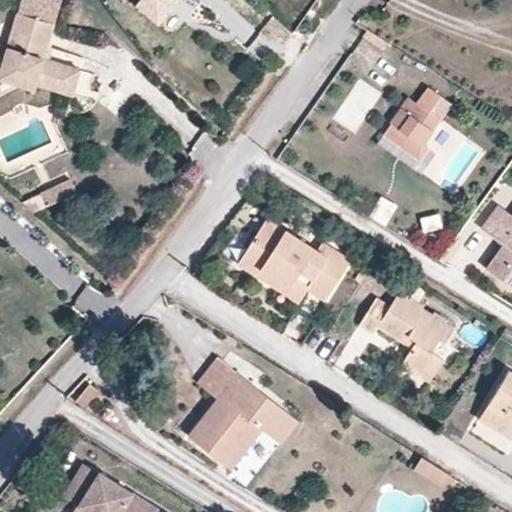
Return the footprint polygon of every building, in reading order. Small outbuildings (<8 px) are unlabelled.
[(55,24),(62,0),(21,0),(17,13),(55,24)] [(143,0),(139,6),(164,22),(179,0),(143,0)] [(63,65),(44,59),(55,24),(17,13),(7,48),(0,45),(0,77),(34,88),(35,84),(55,90),(63,65)] [(72,95),(80,70),(63,65),(55,90),(72,95)] [(452,102),(430,87),(418,104),(409,98),(391,123),(393,124),(384,136),(419,160),(427,147),(422,144),(452,102)] [(47,206),(77,192),(71,179),(41,193),(47,206)] [(511,212),(510,211),(496,201),(479,224),(501,240),(484,264),(508,281),(511,275),(511,212)] [(439,210),(419,215),(424,232),(444,227),(439,210)] [(238,266),(259,278),(265,269),(307,295),(309,292),(326,302),(352,260),(319,241),(314,249),(266,220),(238,266)] [(265,269),(259,278),(302,304),(307,295),(265,269)] [(424,290),(399,274),(391,287),(398,291),(408,298),(409,295),(418,301),(424,290)] [(445,321),(447,319),(433,310),(432,313),(421,307),(423,304),(418,301),(409,295),(408,298),(398,291),(389,305),(375,297),(358,324),(372,333),(377,325),(404,341),(408,335),(415,339),(411,346),(404,356),(432,374),(442,358),(430,350),(438,337),(444,341),(453,326),(445,321)] [(415,339),(408,335),(404,341),(411,346),(415,339)] [(215,395),(236,369),(218,356),(198,381),(215,395)] [(432,374),(404,356),(400,363),(428,380),(432,374)] [(298,418),(236,369),(215,395),(218,396),(188,434),(224,461),(256,421),(263,427),(281,441),(298,418)] [(511,373),(508,371),(480,418),(511,438),(511,373)] [(82,405),(96,388),(89,382),(75,399),(82,405)] [(231,467),(263,427),(256,421),(224,461),(231,467)] [(450,473),(420,455),(413,466),(443,485),(450,473)] [(79,500),(99,468),(85,459),(65,491),(79,500)] [(170,511),(99,468),(79,500),(71,511),(170,511)]
